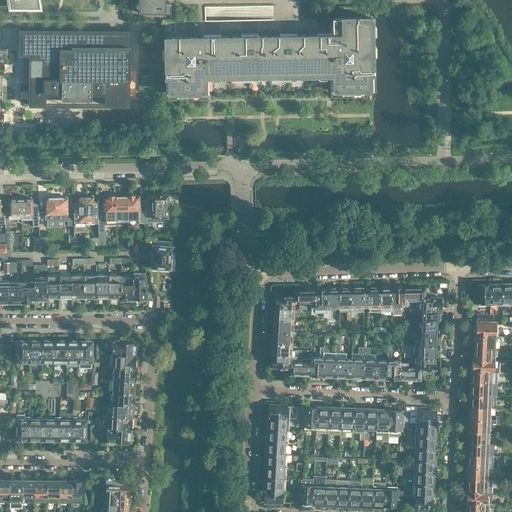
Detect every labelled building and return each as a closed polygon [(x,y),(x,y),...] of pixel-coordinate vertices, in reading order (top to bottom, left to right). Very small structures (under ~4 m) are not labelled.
[(138,0),(139,3),(136,6),(139,9),(139,13),(171,13),(171,4),(165,4),(166,1),(165,0),(138,0)] [(164,21),(165,93),(165,94),(166,94),(176,94),(177,94),(177,93),(177,90),(196,90),(196,92),(197,93),(341,91),(342,91),(342,90),(342,88),(361,87),(361,90),(362,91),(373,91),(373,90),(374,90),(372,18),(372,17),(371,17),(165,20),(164,20),(164,21)] [(130,81),(130,47),(128,47),(128,32),(21,31),(21,49),(21,54),(25,54),(25,83),(30,83),(30,105),(46,105),(46,92),(61,93),(61,100),(92,101),(92,93),(104,93),(104,105),(127,106),(128,81),(130,81)] [(127,195),(127,196),(128,220),(139,219),(139,223),(146,223),(145,208),(139,208),(139,196),(135,196),(135,195),(134,195),(133,194),(130,195),(128,195),(127,195)] [(116,222),(115,196),(114,196),(113,195),(110,195),(109,196),(107,196),(107,197),(103,197),(103,207),(98,207),(98,233),(99,233),(105,233),(105,227),(116,227),(116,222)] [(86,223),(85,197),(84,197),(81,196),(79,197),(77,197),(78,214),(74,214),(74,226),(74,235),(79,235),(79,223),(86,223)] [(86,197),(85,197),(86,223),(94,223),(93,197),(92,197),(89,196),(86,197)] [(128,220),(127,196),(123,196),(121,196),(120,196),(115,196),(116,222),(128,222),(128,220)] [(167,206),(167,205),(167,204),(169,204),(169,197),(167,197),(167,196),(162,196),(157,196),(157,198),(152,198),(152,208),(146,209),(147,222),(168,221),(167,211),(167,206)] [(67,197),(55,198),(56,220),(64,220),(64,221),(68,221),(68,226),(74,226),(74,214),(68,214),(67,197)] [(21,219),(21,199),(15,199),(14,198),(11,198),(10,199),(8,199),(8,202),(1,202),(1,215),(5,215),(5,223),(6,223),(6,231),(7,251),(13,251),(13,231),(10,231),(10,219),(21,219)] [(39,204),(33,205),(32,198),(30,199),(29,198),(27,198),(26,199),(21,199),(21,219),(21,220),(33,219),(33,226),(39,226),(39,204)] [(56,220),(55,198),(44,198),(45,221),(56,220)] [(98,250),(98,238),(88,239),(89,251),(98,250)] [(157,239),(147,239),(147,250),(153,250),(152,253),(151,260),(152,260),(151,268),(162,268),(163,269),(167,270),(168,269),(173,269),(174,247),(156,246),(157,239)] [(60,297),(60,276),(47,276),(47,279),(47,297),(52,297),(53,298),(57,298),(58,297),(60,297)] [(72,297),(72,276),(60,276),(60,297),(65,297),(66,298),(69,298),(70,297),(72,297)] [(85,297),(85,276),(72,276),(72,297),(77,297),(78,298),(81,298),(82,297),(85,297)] [(97,297),(96,276),(85,276),(85,297),(87,297),(88,298),(91,298),(92,297),(97,297)] [(109,297),(109,276),(96,276),(97,297),(99,297),(100,298),(103,298),(104,297),(109,297)] [(121,299),(121,278),(121,276),(109,276),(109,297),(110,297),(111,298),(115,298),(116,297),(121,297),(121,299)] [(0,302),(9,303),(9,282),(2,282),(2,277),(0,277),(0,302)] [(134,299),(134,278),(121,278),(121,299),(122,299),(123,301),(127,301),(128,299),(134,299)] [(146,278),(134,278),(134,299),(140,299),(141,301),(144,301),(145,299),(146,299),(150,299),(151,297),(151,293),(150,292),(146,292),(146,288),(148,286),(148,285),(147,284),(146,283),(146,282),(146,278)] [(47,299),(47,297),(47,279),(34,279),(34,282),(35,299),(40,299),(41,301),(44,301),(45,299),(47,299)] [(22,303),(22,282),(9,282),(9,303),(22,303)] [(35,302),(35,299),(34,282),(22,282),(22,303),(30,303),(30,302),(35,302)] [(511,304),(511,284),(501,285),(502,305),(511,304)] [(489,305),(489,285),(477,285),(478,305),(489,305)] [(502,305),(501,285),(489,285),(489,305),(502,305)] [(380,307),(379,287),(374,288),(373,286),(370,287),(369,288),(363,288),(363,297),(367,297),(368,306),(367,306),(368,307),(368,312),(376,312),(376,318),(380,318),(380,312),(380,307)] [(381,287),(379,287),(380,307),(380,312),(392,312),(392,307),(391,287),(386,287),(385,286),(382,286),(381,287)] [(397,287),(391,287),(392,307),(392,312),(392,315),(401,315),(401,306),(402,306),(405,306),(404,288),(404,287),(402,287),(401,286),(398,286),(397,287)] [(340,308),(339,288),(338,288),(336,287),(333,287),(332,289),(326,289),(327,308),(340,308)] [(340,288),(339,288),(340,308),(340,312),(346,312),(346,321),(352,321),(351,317),(351,312),(351,307),(351,288),(345,288),(344,287),(341,287),(340,288)] [(352,288),(351,288),(351,307),(351,312),(354,312),(364,312),(364,307),(368,307),(367,306),(368,306),(367,297),(363,297),(363,288),(361,288),(360,287),(357,287),(356,288),(352,288)] [(327,308),(326,289),(321,289),(320,288),(317,288),(316,289),(314,289),(314,290),(315,314),(323,314),(323,318),(327,318),(327,311),(327,308)] [(424,288),(404,288),(405,306),(407,306),(409,304),(409,300),(418,300),(422,299),(424,299),(424,297),(424,288)] [(315,314),(314,290),(294,291),(294,296),(294,303),(310,302),(309,306),(312,308),(312,309),(311,309),(310,315),(315,315),(315,314)] [(293,309),(294,303),(294,296),(281,295),(280,294),(278,294),(277,295),(275,295),(275,297),(274,298),(274,301),(275,302),(274,308),(293,309)] [(422,309),(441,310),(441,305),(443,304),(443,301),(442,300),(442,298),(441,298),(441,294),(432,294),(432,298),(424,297),(424,299),(422,299),(422,303),(422,309)] [(293,322),(293,309),(274,308),(274,313),(273,314),(273,317),(274,318),(274,320),(293,322)] [(441,316),(441,310),(422,309),(421,321),(441,322),(441,321),(442,320),(442,317),(441,316)] [(292,333),(293,322),(274,320),(274,321),(273,322),(272,325),(273,326),(273,332),(292,333)] [(441,324),(441,322),(421,321),(421,334),(440,335),(440,329),(442,328),(442,325),(441,324)] [(475,334),(475,335),(479,335),(495,336),(496,324),(475,323),(476,323),(476,329),(474,330),(474,333),(475,334)] [(291,345),(292,333),(273,332),(273,337),(272,338),(271,341),(273,342),(272,344),(291,345)] [(440,339),(440,335),(421,334),(420,346),(440,347),(440,345),(441,344),(441,341),(440,339)] [(499,336),(495,336),(479,335),(475,335),(475,341),(474,342),(474,345),(475,346),(475,347),(495,348),(499,349),(499,336)] [(225,339),(225,344),(225,346),(233,347),(234,339),(225,339)] [(29,363),(29,342),(24,342),(23,341),(19,340),(18,342),(16,342),(16,363),(29,363)] [(42,363),(42,342),(36,342),(35,340),(31,340),(30,342),(29,342),(29,363),(42,363)] [(54,363),(54,342),(49,342),(47,340),(44,340),(42,342),(42,363),(54,363)] [(66,363),(66,342),(65,342),(64,340),(60,340),(59,342),(54,342),(54,363),(66,363)] [(79,362),(79,342),(78,342),(77,340),(73,340),(71,342),(66,342),(66,363),(79,362)] [(84,342),(79,342),(79,362),(92,362),(91,342),(90,342),(89,340),(85,340),(84,342)] [(112,355),(115,355),(133,356),(133,352),(134,352),(136,350),(136,345),(134,343),(120,342),(121,342),(119,340),(115,340),(113,342),(112,342),(112,355)] [(94,344),(94,354),(106,354),(106,350),(100,350),(100,349),(99,349),(99,344),(94,344)] [(294,357),(294,350),(291,350),(291,345),(272,344),(272,345),(271,346),(271,349),(272,350),(272,356),(294,357)] [(8,351),(4,352),(4,356),(9,356),(15,356),(14,345),(8,345),(8,351)] [(335,377),(335,353),(328,353),(328,346),(324,345),(324,348),(323,355),(323,357),(323,377),(328,377),(329,378),(332,378),(333,377),(335,377)] [(336,345),(335,353),(335,377),(340,377),(341,379),(344,379),(345,378),(346,378),(346,377),(347,359),(347,358),(346,358),(347,353),(340,353),(340,345),(336,345)] [(440,348),(440,347),(420,346),(419,357),(423,358),(439,358),(439,353),(441,352),(441,349),(440,348)] [(363,378),(364,359),(364,348),(359,347),(359,354),(352,354),(351,359),(351,377),(350,377),(350,378),(352,378),(353,379),(356,379),(357,378),(363,378)] [(494,360),(495,348),(475,347),(475,348),(474,349),(473,353),(475,354),(474,359),(485,360),(494,360)] [(375,379),(376,360),(376,355),(369,354),(370,348),(364,348),(364,359),(363,378),(368,378),(369,380),(372,380),(373,379),(375,379)] [(136,356),(133,356),(115,355),(114,367),(135,368),(135,367),(136,366),(137,363),(135,362),(136,356)] [(290,369),(290,362),(298,362),(298,357),(294,357),(272,356),(272,361),(270,362),(270,365),(271,366),(271,368),(273,368),(274,369),(276,369),(277,368),(290,369)] [(323,377),(323,357),(311,357),(311,359),(310,375),(310,376),(311,376),(312,377),(315,378),(317,376),(323,377)] [(439,364),(439,358),(423,358),(419,357),(419,367),(419,370),(420,370),(433,370),(433,371),(436,371),(437,371),(438,371),(439,369),(440,368),(440,365),(439,364)] [(310,375),(311,359),(303,359),(303,362),(298,362),(290,362),(290,369),(290,374),(310,375)] [(499,360),(494,360),(485,360),(474,359),(472,359),(472,360),(471,361),(471,365),(472,366),(472,371),(497,372),(497,373),(499,373),(499,360)] [(387,379),(388,360),(376,360),(375,379),(376,379),(377,380),(380,380),(381,379),(387,379)] [(399,378),(399,362),(399,361),(388,360),(387,379),(392,379),(393,381),(396,381),(397,380),(399,380),(399,378)] [(419,379),(420,370),(419,370),(419,367),(407,367),(407,362),(399,362),(399,378),(419,379)] [(135,374),(135,368),(114,367),(113,380),(134,381),(134,379),(136,379),(136,375),(135,374)] [(497,384),(497,373),(497,372),(472,371),(472,376),(470,378),(470,381),(471,382),(471,383),(491,384),(497,384)] [(134,386),(134,381),(113,380),(113,392),(133,393),(134,392),(135,391),(135,387),(134,386)] [(470,385),(470,389),(471,390),(471,395),(491,396),(496,396),(497,384),(491,384),(471,383),(471,384),(470,385)] [(133,395),(133,393),(113,392),(112,404),(133,405),(133,400),(135,399),(135,396),(133,395)] [(496,396),(491,396),(471,395),(471,400),(469,401),(469,405),(470,406),(470,407),(490,408),(495,408),(496,396)] [(133,407),(133,405),(112,404),(111,416),(132,417),(132,412),(134,412),(134,408),(133,407)] [(269,405),(268,418),(288,419),(289,406),(269,405)] [(73,440),(73,419),(65,419),(65,414),(65,406),(60,406),(60,419),(57,419),(57,440),(65,440),(66,441),(70,441),(71,440),(73,440)] [(316,427),(317,407),(305,407),(304,427),(316,427)] [(328,428),(329,408),(317,407),(316,427),(328,428)] [(490,408),(470,407),(470,408),(469,409),(469,412),(470,414),(470,419),(490,420),(490,408)] [(328,428),(328,434),(340,435),(341,408),(329,408),(328,428)] [(351,432),(353,409),(341,408),(340,435),(340,437),(341,437),(341,436),(346,437),(346,432),(351,432)] [(364,429),(364,409),(353,409),(351,432),(360,432),(359,439),(363,440),(364,432),(364,429)] [(376,430),(377,410),(364,409),(364,429),(376,430)] [(388,435),(388,410),(377,410),(376,430),(376,435),(384,435),(384,437),(382,437),(382,441),(387,442),(388,435)] [(400,434),(401,411),(388,410),(388,435),(399,436),(400,434)] [(437,412),(417,412),(416,424),(436,424),(437,412)] [(28,435),(29,419),(24,419),(24,415),(16,415),(16,419),(16,439),(17,439),(18,441),(22,441),(23,439),(28,439),(28,435)] [(132,419),(132,417),(111,416),(111,429),(131,430),(132,425),(133,424),(133,420),(132,419)] [(288,431),(288,419),(268,418),(268,430),(288,431)] [(41,439),(41,419),(29,419),(28,435),(28,439),(30,439),(31,441),(35,441),(36,439),(41,439)] [(57,419),(41,419),(41,439),(43,439),(44,441),(48,441),(49,440),(57,440),(57,419)] [(86,419),(73,419),(73,440),(78,440),(79,441),(83,441),(84,440),(85,440),(86,419)] [(489,432),(490,420),(470,419),(470,424),(468,425),(468,429),(469,430),(469,431),(489,432)] [(435,449),(436,424),(416,424),(415,448),(435,449)] [(99,428),(94,428),(87,428),(87,440),(93,440),(93,433),(99,433),(99,428)] [(13,440),(13,430),(7,429),(7,430),(3,430),(3,435),(8,436),(7,440),(13,440)] [(131,441),(131,436),(129,434),(129,430),(131,431),(131,430),(111,429),(108,429),(107,442),(108,442),(110,444),(113,444),(115,442),(129,443),(131,441)] [(287,443),(288,431),(268,430),(267,442),(287,443)] [(489,444),(489,432),(469,431),(469,432),(468,433),(468,436),(469,438),(469,443),(489,444)] [(286,455),(287,443),(267,442),(266,454),(286,455)] [(467,449),(467,453),(468,454),(468,455),(488,456),(494,456),(494,444),(489,444),(469,443),(469,448),(467,449)] [(434,461),(435,449),(415,448),(414,460),(434,461)] [(286,467),(286,455),(266,454),(266,466),(286,467)] [(494,456),(488,456),(468,455),(468,456),(467,457),(467,460),(468,462),(468,467),(488,468),(493,468),(494,456)] [(434,473),(434,461),(414,460),(414,472),(434,473)] [(285,479),(286,467),(266,466),(265,478),(285,479)] [(487,480),(488,468),(468,467),(468,472),(466,473),(466,477),(467,478),(467,479),(487,480)] [(433,485),(434,473),(414,472),(413,484),(433,485)] [(361,486),(360,506),(372,506),(373,486),(373,482),(373,478),(361,477),(361,481),(361,486)] [(107,480),(106,492),(129,492),(130,481),(116,481),(116,480),(114,478),(109,478),(107,480)] [(284,491),(285,479),(265,478),(264,490),(284,491)] [(0,500),(10,501),(10,480),(4,480),(3,479),(0,479),(0,500)] [(22,501),(23,480),(16,480),(15,479),(13,479),(11,480),(10,480),(10,501),(22,501)] [(35,501),(35,480),(29,480),(27,479),(25,479),(24,480),(23,480),(22,501),(35,501)] [(47,501),(47,480),(41,480),(40,479),(38,479),(36,480),(35,480),(35,501),(47,501)] [(59,501),(60,481),(54,481),(52,479),(50,479),(49,480),(47,480),(47,501),(59,501)] [(300,483),(299,503),(300,504),(312,504),(313,479),(303,479),(300,481),(300,483)] [(313,479),(312,504),(324,504),(324,505),(325,484),(325,480),(313,479)] [(492,480),(487,480),(467,479),(467,480),(466,481),(466,484),(467,486),(467,491),(487,492),(492,492),(492,480)] [(72,501),(72,481),(66,481),(65,480),(62,480),(61,481),(60,481),(59,501),(72,501)] [(73,481),(72,481),(72,501),(85,502),(85,500),(85,491),(85,481),(78,481),(77,480),(75,480),(73,481)] [(349,485),(348,506),(360,506),(361,486),(361,481),(349,481),(349,485)] [(384,507),(385,487),(385,483),(373,482),(373,486),(372,506),(384,507)] [(336,505),(337,485),(325,484),(324,505),(336,505)] [(433,497),(433,485),(413,484),(413,496),(433,497)] [(348,506),(349,485),(337,485),(336,505),(348,506)] [(396,507),(397,487),(385,487),(384,507),(396,507)] [(284,503),(284,491),(264,490),(264,502),(284,503)] [(492,492),(487,492),(467,491),(466,496),(465,497),(465,501),(466,502),(466,503),(468,503),(491,504),(492,492)] [(129,494),(129,492),(106,492),(107,492),(107,504),(128,505),(129,499),(130,498),(130,496),(129,494)] [(405,495),(404,501),(413,501),(412,508),(432,509),(433,497),(413,496),(405,495)] [(493,511),(494,504),(491,504),(468,503),(468,508),(467,509),(466,511),(493,511)]
